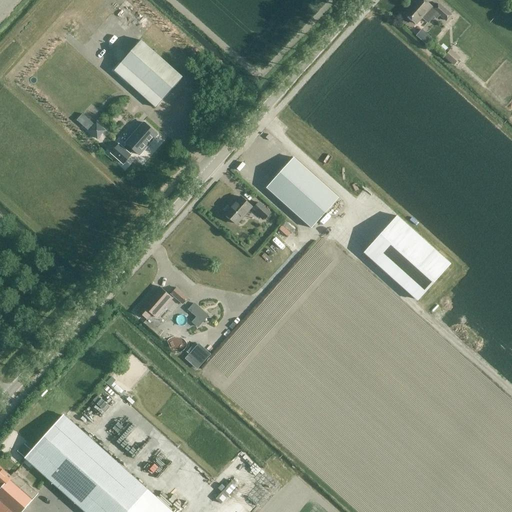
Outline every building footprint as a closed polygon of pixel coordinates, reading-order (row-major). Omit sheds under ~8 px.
[(416,24),(431,8),(421,0),(417,0),(405,14),(416,24)] [(434,10),(446,21),(451,15),(439,5),(434,10)] [(416,35),(427,44),(433,36),(422,28),(416,35)] [(156,108),(183,78),(141,41),(114,71),(156,108)] [(450,52),(446,57),(455,65),(459,61),(450,52)] [(225,93),(220,99),(230,107),(234,102),(225,93)] [(97,139),(105,131),(96,123),(89,131),(97,139)] [(157,135),(144,123),(126,143),(126,144),(122,148),(119,145),(111,153),(123,164),(130,156),(130,155),(134,150),(139,155),(157,135)] [(156,148),(169,136),(164,130),(151,143),(156,148)] [(108,147),(111,150),(118,144),(116,140),(108,147)] [(293,158),(266,188),(311,228),(338,198),(293,158)] [(236,224),(251,207),(240,197),(225,214),(236,224)] [(270,214),(258,202),(252,208),(265,220),(270,214)] [(449,263),(397,216),(364,252),(416,299),(449,263)] [(142,306),(137,312),(146,320),(151,314),(155,318),(163,310),(166,313),(170,308),(167,305),(172,298),(160,287),(148,301),(147,300),(142,306)] [(182,305),(183,305),(185,307),(190,301),(188,299),(188,298),(176,287),(170,295),(182,305)] [(208,316),(194,303),(187,310),(196,318),(191,323),(198,328),(208,316)] [(187,358),(198,367),(209,354),(195,344),(186,353),(187,358)] [(172,511),(63,414),(28,454),(26,452),(23,455),(25,457),(24,458),(84,511),(172,511)] [(0,511),(21,511),(37,495),(38,494),(14,472),(10,477),(0,467),(0,488),(1,489),(0,489),(0,511)] [(217,497),(223,502),(239,484),(234,479),(217,497)] [(250,511),(254,509),(244,500),(232,511),(250,511)]
